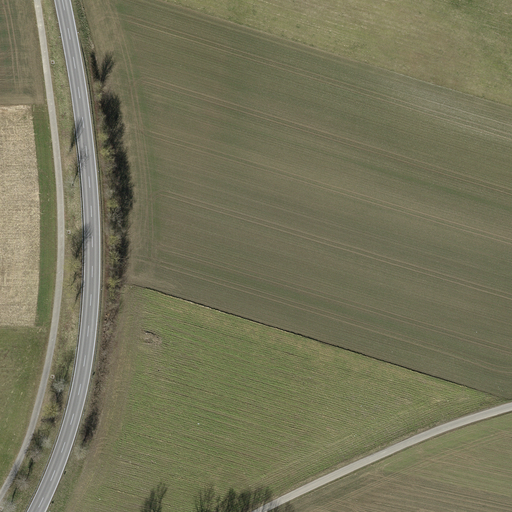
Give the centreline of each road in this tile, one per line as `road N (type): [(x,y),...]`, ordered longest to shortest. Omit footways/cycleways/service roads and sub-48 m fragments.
road 1 (secondary): [(63,0),(92,191),(93,311),(81,394),(37,511)]
road 2 (unclassified): [(255,511),(455,422),(511,406)]
